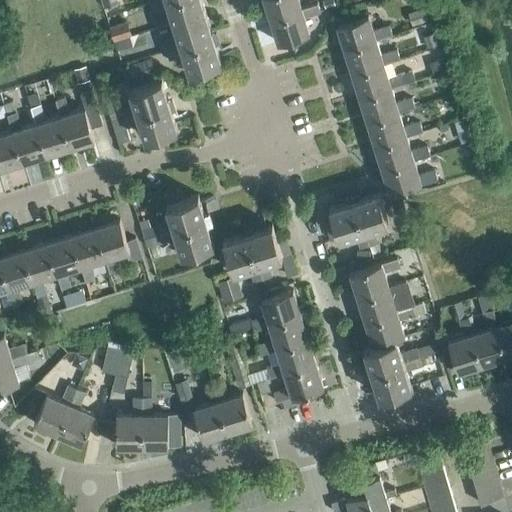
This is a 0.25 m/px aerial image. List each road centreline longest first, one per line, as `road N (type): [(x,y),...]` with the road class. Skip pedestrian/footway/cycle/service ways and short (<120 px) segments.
road 1 (residential): [(365,434),(272,138)]
road 2 (residential): [(0,209),(137,163),(192,161),(272,138)]
road 3 (residential): [(89,489),(302,446)]
road 4 (residential): [(272,138),(229,0)]
road 5 (residential): [(365,434),(505,403)]
